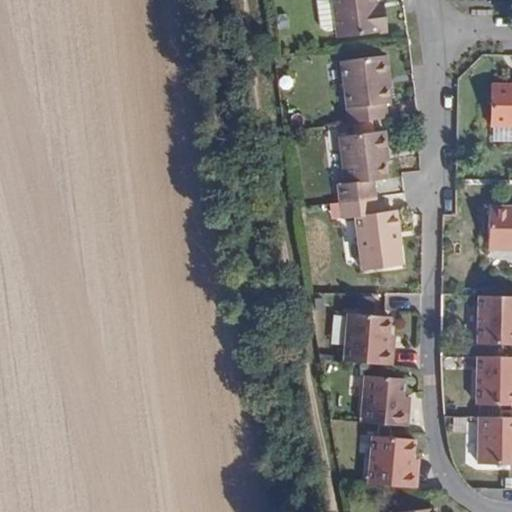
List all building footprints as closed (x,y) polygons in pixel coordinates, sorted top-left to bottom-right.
[(385,29),(384,15),(377,15),(375,0),(374,0),(336,0),(340,35),(385,29)] [(377,15),(384,15),(383,8),(382,0),(375,0),(377,15)] [(382,87),(388,87),(390,87),(388,73),(386,56),(378,58),(382,87)] [(351,123),(387,118),(385,104),(390,103),(388,87),(382,87),(378,58),(343,61),(351,123)] [(511,85),(492,85),(491,126),(511,126),(511,85)] [(341,202),(374,198),(373,180),(389,177),(388,169),(383,131),(339,136),(344,182),(338,182),(341,202)] [(376,212),(374,198),(341,202),(342,217),(354,216),(360,268),(400,264),(394,219),(393,210),(376,212)] [(511,206),(509,207),(509,201),(489,201),(487,243),(511,243),(511,206)] [(511,296),(479,296),(478,342),(511,344),(511,296)] [(390,317),(385,316),(349,312),(344,361),(381,364),(391,365),(392,346),(388,346),(388,336),(390,317)] [(511,356),(478,356),(478,381),(477,402),(477,404),(511,404),(511,356)] [(364,375),(360,422),(393,425),(406,426),(407,407),(402,407),(402,396),(404,378),(380,376),(364,375)] [(477,402),(478,381),(462,381),(461,402),(477,402)] [(476,463),(511,464),(511,417),(477,416),(476,463)] [(373,436),(369,483),(403,487),(415,487),(417,468),(412,468),(413,459),(414,439),(392,438),(373,436)]
